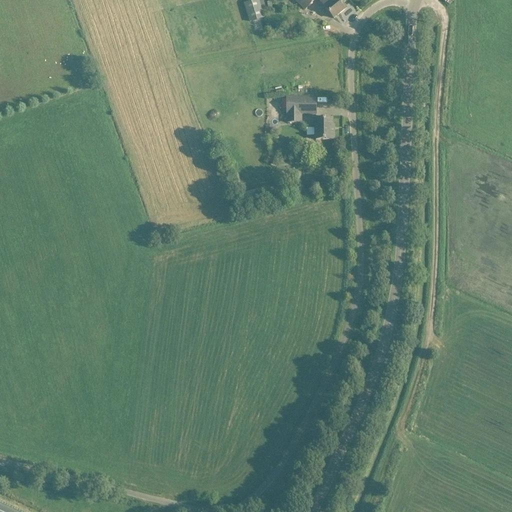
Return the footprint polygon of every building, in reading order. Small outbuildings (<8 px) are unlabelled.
[(244,4),(250,22),(263,18),(258,0),(244,4)] [(294,0),(305,10),(315,0),(294,0)] [(323,0),(321,2),(324,7),(334,19),(346,9),(339,0),(329,0),(330,0),(329,0),(323,0)] [(316,115),(316,98),(286,98),(286,124),(302,123),(302,115),(316,115)] [(316,140),(334,140),(334,126),(332,126),(332,119),(316,119),(316,140)] [(232,175),(235,185),(242,182),(238,173),(232,175)]
